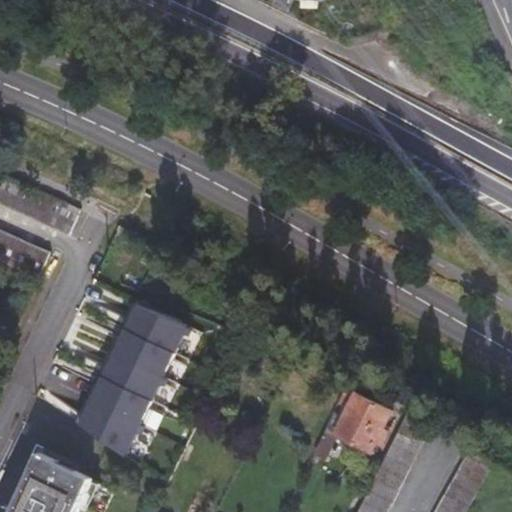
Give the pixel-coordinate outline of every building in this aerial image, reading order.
[(0,175),(0,205),(14,212),(26,187),(0,175)] [(26,187),(14,212),(60,232),(72,207),(26,187)] [(60,232),(66,235),(78,210),(72,207),(60,232)] [(3,235),(0,233),(0,263),(34,279),(46,254),(3,235)] [(86,420),(82,428),(127,460),(166,380),(191,330),(136,307),(128,323),(132,325),(125,341),(120,339),(104,371),(109,373),(101,389),(97,386),(81,418),(86,420)] [(166,380),(127,460),(131,463),(195,332),(191,330),(166,380)] [(394,417),(358,400),(339,438),(374,456),(380,447),(385,450),(393,434),(387,431),(394,417)] [(81,418),(77,425),(82,428),(86,420),(81,418)] [(405,427),(361,511),(390,511),(428,438),(405,427)] [(43,457),(15,511),(38,511),(60,465),(43,457)] [(443,511),(477,511),(496,479),(470,464),(443,511)] [(60,465),(38,511),(81,511),(96,483),(60,465)]
